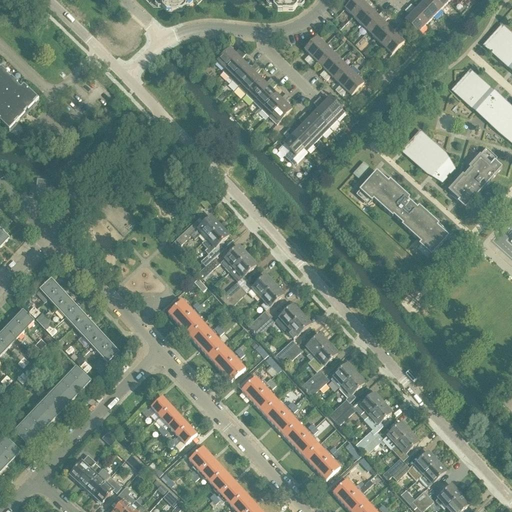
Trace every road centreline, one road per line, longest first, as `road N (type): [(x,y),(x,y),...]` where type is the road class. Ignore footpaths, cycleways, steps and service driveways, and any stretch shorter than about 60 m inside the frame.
road 1 (residential): [(511,499),(164,118)]
road 2 (residential): [(305,511),(158,353)]
road 3 (residential): [(162,40),(201,28),(291,28),(330,0)]
road 4 (residential): [(35,478),(158,353)]
road 5 (residential): [(52,235),(164,118)]
road 6 (residential): [(158,353),(52,235)]
